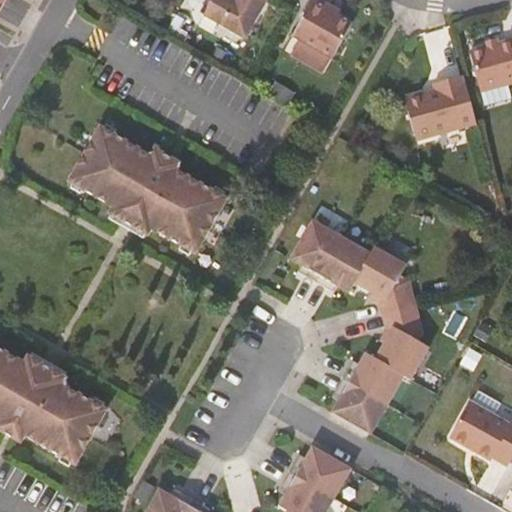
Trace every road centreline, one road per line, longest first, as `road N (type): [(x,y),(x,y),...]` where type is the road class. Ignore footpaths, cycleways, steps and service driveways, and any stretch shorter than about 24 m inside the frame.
road 1 (unclassified): [(395,466),(256,392)]
road 2 (residential): [(0,113),(64,0)]
